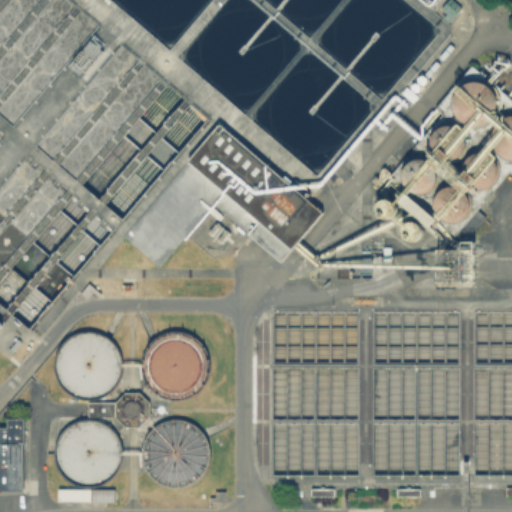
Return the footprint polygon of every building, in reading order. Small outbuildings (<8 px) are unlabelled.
[(479,123),(487,119),(493,113),(496,105),(496,96),(493,88),(487,82),(479,78),(470,78),(462,82),(456,88),(452,96),(452,105),(455,113),(462,119),(470,123),(479,123)] [(511,156),(511,112),(510,112),(502,116),(496,122),(492,130),(493,139),(496,147),(502,153),(511,157),(511,156)] [(218,122),(321,209),(290,247),(186,159),(218,122)] [(457,153),(461,149),(464,143),(464,136),(462,130),(458,125),(452,122),(445,122),(439,124),(434,129),(431,135),(431,141),(433,148),(438,152),(444,155),(450,155),(457,153)] [(491,180),(496,175),(498,168),(497,162),(494,156),(489,151),(482,149),(476,150),(470,153),(465,158),(463,164),(464,171),(467,177),(472,182),(478,184),(485,183),(491,180)] [(428,187),(433,182),(434,175),(434,169),(431,163),(426,159),(419,157),(413,157),(407,160),(403,165),(401,172),(401,178),(405,184),(410,188),(416,190),(422,190),(428,187)] [(462,215),(466,210),(468,203),(468,197),(465,191),(460,186),(453,184),(446,184),(440,187),(436,193),(433,199),(434,206),(437,212),(442,217),(449,219),(455,218),(462,215)] [(124,378),(115,391),(101,397),(86,398),(72,391),(62,379),(58,365),(62,350),(71,337),(85,331),(100,330),(114,337),(124,349),(127,363),(124,378)] [(211,378),(202,390),(188,397),(173,397),(159,391),(149,379),(146,364),(149,349),(158,337),(172,330),(187,330),(201,336),(211,348),(215,363),(211,378)] [(118,401),(129,391),(143,391),(153,401),(153,415),(143,426),(129,426),(118,415),(90,415),(91,401),(118,401)] [(27,492),(0,491),(0,440),(1,440),(1,426),(10,426),(10,417),(28,417),(27,492)] [(211,466),(202,478),(188,485),(173,485),(159,479),(149,467),(145,452),(149,437),(158,425),(172,418),(187,418),(201,424),(211,436),(214,451),(211,466)] [(124,467),(114,479),(101,486),(85,486),(71,480),(62,468),(58,453),(61,438),(71,426),(84,419),(100,419),(113,425),(123,437),(127,452),(124,467)] [(61,488),(118,488),(118,501),(61,500),(61,488)] [(212,501),(212,496),(218,496),(218,491),(229,491),(228,501),(212,501)]
